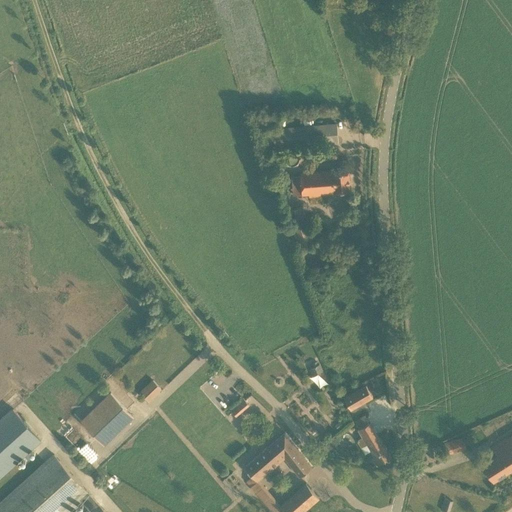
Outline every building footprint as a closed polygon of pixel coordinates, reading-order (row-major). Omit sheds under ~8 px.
[(338,143),(337,124),(265,129),(266,149),(338,143)] [(350,190),(348,171),(334,173),(333,170),(292,173),(294,195),(335,191),(335,192),(350,190)] [(299,249),(315,244),(302,206),(287,211),(299,249)] [(322,370),(319,364),(311,368),(314,374),(322,370)] [(220,369),(202,386),(203,387),(208,382),(211,385),(213,383),(216,387),(227,377),(220,369)] [(154,378),(141,390),(151,401),(164,389),(154,378)] [(344,398),(351,409),(373,397),(366,385),(344,398)] [(106,444),(136,416),(112,391),(82,419),(106,444)] [(249,405),(243,398),(230,409),(236,416),(249,405)] [(14,411),(0,423),(0,478),(42,442),(14,411)] [(391,457),(370,422),(358,430),(363,437),(357,440),(365,454),(371,451),(379,464),(391,457)] [(312,467),(298,449),(285,432),(284,433),(245,466),(253,475),(247,481),(252,487),(252,486),(251,485),(257,480),(285,457),(300,476),(312,467)] [(498,456),(483,466),(493,482),(511,469),(511,435),(506,439),(505,438),(492,447),(498,456)] [(464,438),(454,441),(444,443),(447,453),(466,448),(464,438)] [(106,511),(53,453),(0,501),(0,511),(106,511)] [(279,506),(284,511),(302,511),(319,497),(306,483),(279,506)] [(441,510),(448,511),(452,501),(445,498),(441,510)]
